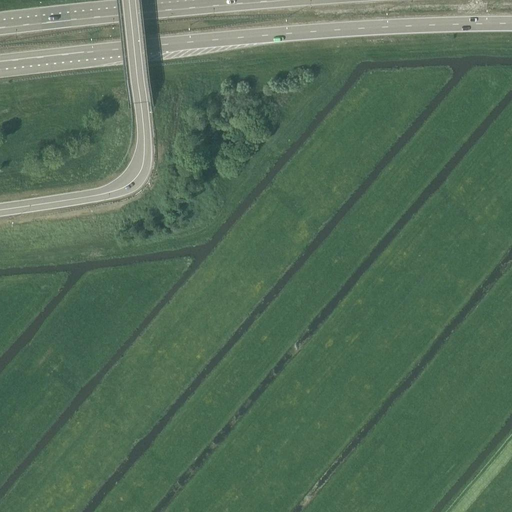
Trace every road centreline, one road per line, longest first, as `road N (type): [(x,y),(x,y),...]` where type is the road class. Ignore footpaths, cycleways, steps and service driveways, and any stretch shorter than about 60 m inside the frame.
road 1 (primary): [(0,62),(291,32),(511,24)]
road 2 (primary): [(0,209),(109,192),(139,173),(144,137),(130,0)]
road 3 (primary): [(264,1),(0,27)]
